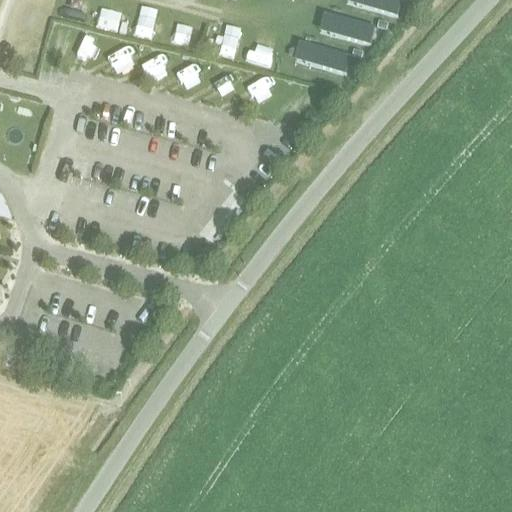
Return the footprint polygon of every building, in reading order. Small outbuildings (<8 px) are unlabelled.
[(402,4),(385,0),(350,0),(348,10),(397,23),(402,4)] [(73,32),(76,12),(56,10),(54,30),(73,32)] [(96,41),(116,42),(117,17),(97,16),(96,41)] [(376,33),(327,20),(322,38),(371,51),(376,33)] [(389,28),(380,26),(378,33),(387,35),(389,28)] [(227,68),(229,45),(212,44),(209,67),(227,68)] [(161,46),(159,55),(179,59),(181,50),(161,46)] [(243,56),(238,73),(259,79),(267,50),(251,46),(248,57),(243,56)] [(350,63),(301,50),(296,68),(346,81),(350,63)] [(136,67),(137,56),(115,54),(114,65),(136,67)] [(363,57),(354,55),(352,62),(361,65),(363,57)] [(142,80),(161,83),(164,63),(145,61),(142,80)] [(228,94),(228,76),(210,76),(210,94),(228,94)] [(210,268),(215,260),(211,257),(205,265),(210,268)]
